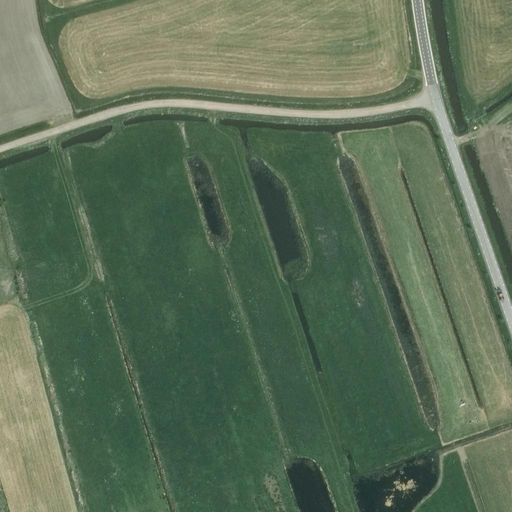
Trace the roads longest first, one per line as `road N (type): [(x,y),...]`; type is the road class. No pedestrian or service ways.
road 1 (track): [(435,97),(328,115),(155,103),(0,151)]
road 2 (tertiary): [(511,322),(435,97),(418,0)]
